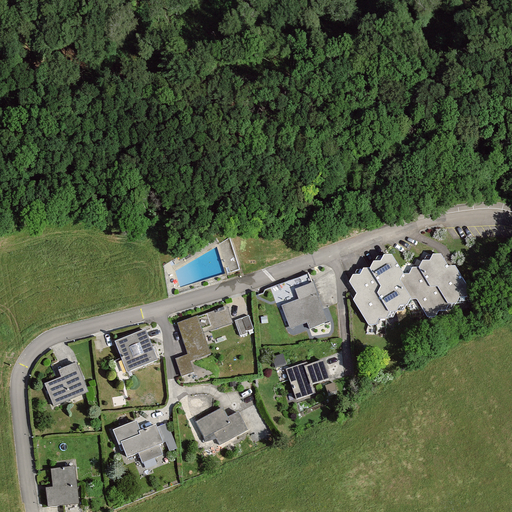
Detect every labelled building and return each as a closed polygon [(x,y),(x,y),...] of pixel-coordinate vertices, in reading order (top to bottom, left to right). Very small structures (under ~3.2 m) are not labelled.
[(443,257),(401,279),(415,305),(419,302),(429,322),(472,299),(458,271),(452,274),(443,257)] [(401,279),(391,260),(350,282),(360,300),(355,303),(368,329),(415,305),(401,279)] [(327,320),(313,283),(296,289),(301,301),(282,308),(291,332),(307,326),(310,333),(329,326),(327,320)] [(232,324),(227,310),(180,324),(190,357),(192,363),(210,357),(203,334),(232,325),(232,324)] [(236,319),(241,333),(255,328),(249,314),(236,319)] [(150,341),(146,332),(115,345),(127,376),(159,363),(150,341)] [(189,357),(176,361),(181,378),(194,374),(189,357)] [(329,379),(324,365),(307,370),(306,366),(288,372),(298,400),(315,394),(312,385),(329,379)] [(46,386),(55,409),(72,402),(71,400),(87,393),(77,366),(58,374),(61,380),(57,382),(46,386)] [(228,422),(223,411),(197,423),(205,442),(215,437),(218,444),(247,430),(240,416),(228,422)] [(157,429),(143,435),(138,425),(113,436),(121,452),(125,451),(128,459),(138,454),(142,463),(163,454),(159,445),(164,443),(157,429)] [(76,470),(53,472),(55,491),(48,492),(49,508),(64,506),(64,511),(82,511),(80,484),(77,484),(76,470)]
